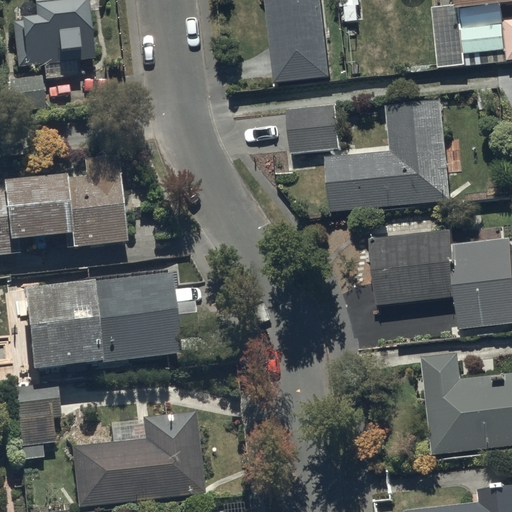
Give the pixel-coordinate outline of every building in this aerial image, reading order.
[(79,0),(33,0),(37,21),(15,24),(21,69),(44,66),(46,79),(77,75),(76,65),(95,62),(87,3),(80,4),(79,0)] [(263,0),(272,83),(330,78),(322,0),(263,0)] [(338,0),(340,11),(345,10),(346,22),(362,21),(360,0),(338,0)] [(511,0),(457,0),(459,11),(511,4),(511,0)] [(438,68),(438,69),(505,62),(502,28),(501,25),(461,30),(459,13),(456,13),(455,5),(432,8),(438,68)] [(511,18),(503,19),(509,62),(511,61),(511,18)] [(41,79),(3,84),(7,114),(45,109),(41,79)] [(358,155),(326,158),(330,214),(378,209),(379,213),(433,209),(432,204),(451,202),(449,182),(457,181),(454,146),(445,147),(441,101),(385,106),(389,146),(358,148),(358,155)] [(330,106),(287,110),(292,155),(335,151),(330,106)] [(86,177),(0,186),(0,256),(20,255),(18,242),(67,237),(69,251),(128,244),(118,156),(84,160),(86,177)] [(427,228),(370,233),(372,252),(368,252),(369,263),(372,263),(376,307),(456,300),(459,330),(511,325),(511,238),(502,239),(502,232),(452,236),(451,231),(428,233),(427,228)] [(24,292),(32,371),(179,357),(171,278),(24,292)] [(461,354),(421,359),(433,457),(511,447),(511,374),(464,380),(461,354)] [(58,386),(15,390),(22,463),(45,460),(43,444),(64,442),(58,386)] [(81,511),(204,500),(196,414),(143,419),(143,423),(111,426),(113,443),(73,447),(79,511),(81,511)] [(480,501),(405,511),(511,511),(511,485),(478,490),(480,501)]
